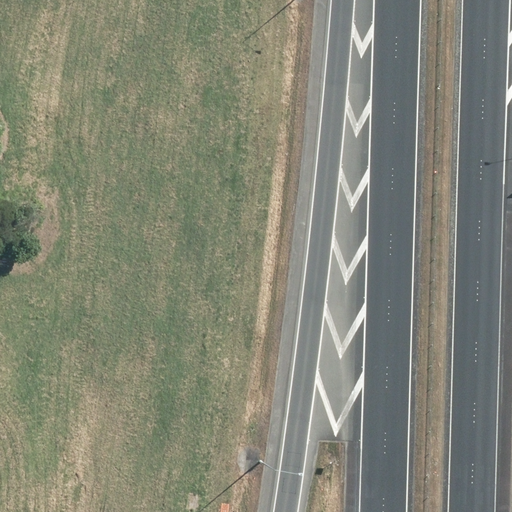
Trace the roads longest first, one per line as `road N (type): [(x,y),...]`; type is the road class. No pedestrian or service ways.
road 1 (motorway): [(287,511),(328,188),(340,0)]
road 2 (motorway): [(485,0),(471,511)]
road 3 (motorway): [(385,511),(398,0)]
